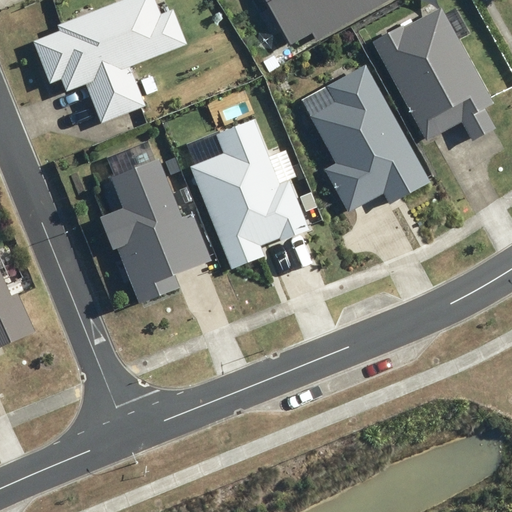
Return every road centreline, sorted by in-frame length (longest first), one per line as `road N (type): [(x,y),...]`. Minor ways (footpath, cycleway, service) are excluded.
road 1 (residential): [(129,433),(464,301),(511,271)]
road 2 (residential): [(0,131),(129,433)]
road 3 (residential): [(0,492),(129,433)]
